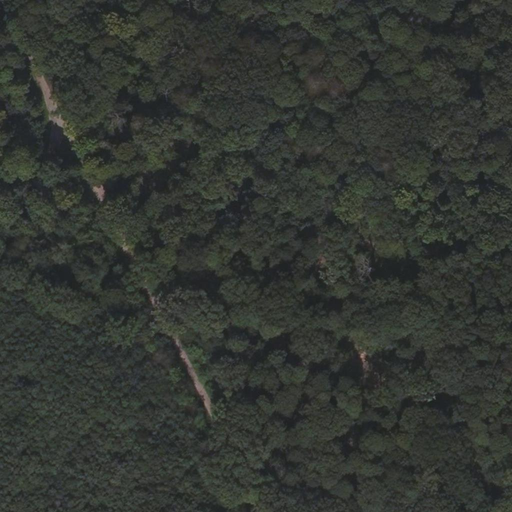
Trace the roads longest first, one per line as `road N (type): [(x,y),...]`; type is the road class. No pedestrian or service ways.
road 1 (track): [(55,124),(68,134),(265,511)]
road 2 (unclassified): [(0,1),(55,124),(42,177),(0,260)]
